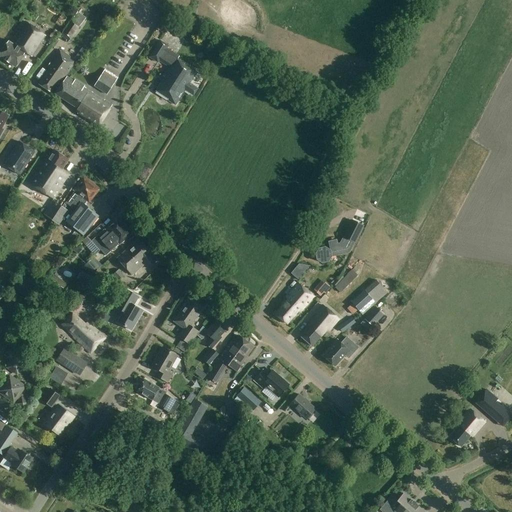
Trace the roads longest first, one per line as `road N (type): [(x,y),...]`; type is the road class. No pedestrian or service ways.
road 1 (secondary): [(439,486),(192,266)]
road 2 (unclassified): [(34,511),(192,266)]
road 3 (secondary): [(192,266),(95,154),(0,80)]
